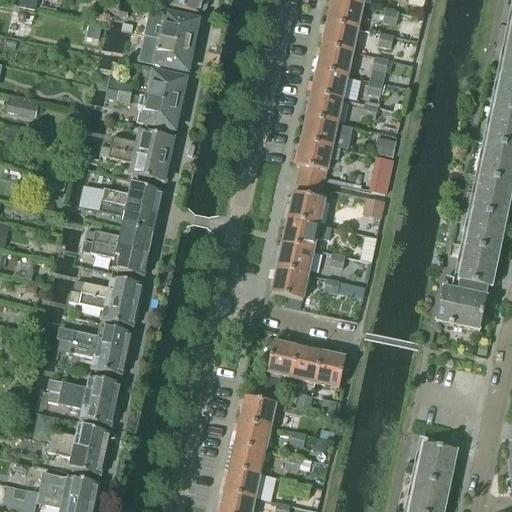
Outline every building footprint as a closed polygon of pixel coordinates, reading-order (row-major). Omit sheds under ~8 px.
[(27,0),(20,0),(19,11),(34,14),(37,2),(27,0)] [(170,0),(169,10),(201,16),(201,14),(202,14),(206,11),(207,5),(205,1),(204,1),(204,0),(170,0)] [(332,0),(332,2),(362,9),(364,0),(332,0)] [(332,2),(327,26),(357,33),(362,9),(332,2)] [(150,14),(145,40),(196,51),(199,37),(195,36),(198,25),(166,18),(150,14)] [(383,14),(380,27),(395,30),(398,17),(383,14)] [(327,26),(322,50),(352,56),(357,33),(327,26)] [(122,27),(121,33),(131,36),(131,33),(132,29),(122,27)] [(89,29),(86,40),(98,43),(100,31),(89,29)] [(379,38),(376,51),(389,54),(392,40),(379,38)] [(144,40),(139,65),(151,68),(187,76),(189,64),(193,65),(196,51),(145,40),(144,40)] [(511,42),(509,42),(502,77),(511,78),(511,42)] [(322,50),(317,73),(347,80),(352,56),(322,50)] [(374,61),(371,76),(383,79),(387,64),(374,61)] [(317,73),(311,97),(342,104),(347,80),(317,73)] [(152,86),(149,102),(185,109),(188,92),(184,91),(186,82),(151,75),(148,85),(152,86)] [(511,78),(502,77),(494,111),(511,115),(511,78)] [(369,85),(366,99),(379,102),(382,88),(369,85)] [(119,87),(118,96),(131,99),(132,90),(119,87)] [(106,94),(104,102),(114,105),(116,105),(116,104),(118,96),(106,94)] [(116,105),(129,107),(131,99),(118,96),(116,104),(116,105)] [(311,97),(306,121),(337,127),(342,104),(311,97)] [(140,126),(175,134),(177,125),(181,126),(185,109),(149,102),(146,117),(142,116),(140,126)] [(9,104),(6,114),(35,121),(37,110),(9,104)] [(364,108),(361,122),(374,125),(377,112),(364,108)] [(511,115),(494,111),(487,146),(511,151),(511,115)] [(306,121),(301,144),(332,151),(337,127),(306,121)] [(6,132),(4,145),(16,147),(18,134),(6,132)] [(115,140),(113,153),(169,165),(171,155),(174,156),(177,145),(173,144),(174,141),(142,135),(139,145),(115,140)] [(372,157),(391,161),(396,145),(376,140),(372,157)] [(296,168),(296,169),(300,169),(325,175),(326,175),(329,161),(336,163),(339,152),(332,151),(301,144),(296,168)] [(511,151),(487,146),(480,181),(511,187),(511,151)] [(132,179),(163,186),(164,186),(165,184),(168,185),(171,174),(167,173),(169,165),(113,153),(101,151),(99,161),(110,163),(134,168),(132,179)] [(381,163),(374,197),(383,199),(390,165),(381,163)] [(300,169),(298,180),(322,185),(325,175),(300,169)] [(511,187),(480,181),(472,216),(506,223),(511,191),(511,187)] [(296,187),(294,197),(319,203),(321,193),(296,187)] [(96,191),(93,202),(101,203),(156,216),(158,208),(160,206),(161,200),(160,196),(161,194),(130,188),(127,198),(103,193),(96,191)] [(293,197),(287,222),(319,229),(325,204),(319,203),(294,197),(293,197)] [(93,202),(91,213),(99,214),(123,220),(121,230),(152,237),(152,234),(154,232),(156,224),(155,222),(156,216),(101,203),(93,202)] [(364,203),(361,220),(381,224),(384,207),(364,203)] [(472,216),(465,250),(498,257),(506,223),(472,216)] [(287,222),(282,247),(314,254),(316,242),(328,245),(331,232),(319,229),(287,222)] [(0,227),(0,251),(4,252),(9,229),(0,227)] [(95,235),(92,246),(147,258),(149,252),(151,250),(152,242),(151,239),(152,237),(121,230),(118,240),(95,235)] [(83,245),(81,255),(90,257),(114,262),(112,272),(143,279),(143,276),(145,274),(147,267),(146,264),(147,258),(92,246),(92,247),(83,245)] [(282,247),(276,272),(308,279),(314,254),(282,247)] [(465,250),(456,294),(464,296),(485,300),(487,291),(491,291),(494,278),(498,257),(465,250)] [(331,258),(328,272),(341,275),(344,261),(331,258)] [(276,272),(271,298),(302,305),(308,279),(276,272)] [(72,295),(136,310),(138,302),(140,299),(141,293),(141,290),(141,288),(110,281),(107,291),(83,286),(74,284),(72,295)] [(364,292),(339,286),(326,283),(323,296),(336,299),(335,302),(361,308),(364,292)] [(442,291),(435,325),(457,330),(464,296),(456,294),(443,292),(442,291)] [(101,324),(132,330),(132,327),(134,325),(136,318),(135,315),(136,310),(72,295),(70,295),(68,305),(79,308),(103,313),(101,324)] [(464,296),(457,330),(479,335),(486,301),(487,301),(485,300),(464,296)] [(59,332),(57,343),(60,343),(62,344),(71,345),(126,357),(128,350),(129,349),(131,342),(130,339),(130,336),(99,330),(98,340),(73,335),(64,333),(59,332)] [(60,343),(58,354),(60,355),(93,362),(91,372),(121,379),(122,375),(124,374),(126,368),(125,364),(126,357),(71,345),(62,344),(60,343)] [(273,346),(266,376),(279,379),(290,381),(297,351),(273,346)] [(479,350),(477,360),(485,362),(487,351),(479,350)] [(297,351),(290,381),(314,387),(321,356),(297,351)] [(321,356),(314,387),(338,392),(345,362),(321,356)] [(266,376),(264,386),(277,389),(279,379),(266,376)] [(48,383),(46,393),(50,394),(51,394),(60,396),(60,397),(115,409),(116,402),(119,399),(120,394),(119,390),(119,387),(88,381),(87,391),(62,386),(48,383)] [(50,394),(47,406),(49,406),(57,408),(82,413),(79,424),(110,430),(111,427),(113,425),(115,419),(114,415),(115,409),(60,397),(60,396),(51,394),(50,394)] [(262,394),(260,404),(274,407),(275,406),(273,406),(275,396),(262,394)] [(298,398),(295,411),(308,414),(311,401),(298,398)] [(244,400),(238,424),(269,431),(274,407),(260,404),(244,400)] [(323,404),(320,416),(326,418),(333,419),(336,407),(323,404)] [(37,418),(33,441),(41,443),(48,444),(53,421),(46,419),(37,418)] [(238,424),(233,448),(264,454),(269,431),(238,424)] [(51,435),(49,446),(104,458),(106,451),(108,449),(110,443),(108,440),(109,437),(78,430),(76,440),(51,435)] [(320,432),(318,441),(331,444),(334,436),(320,432)] [(288,449),(302,452),(305,438),(291,436),(288,449)] [(69,473),(100,480),(100,477),(103,474),(104,467),(103,464),(104,458),(49,446),(47,457),(71,463),(69,473)] [(233,448),(228,471),(259,478),(264,454),(233,448)] [(419,468),(416,482),(449,489),(455,460),(456,455),(423,448),(419,468)] [(284,473),(297,476),(300,463),(286,460),(284,473)] [(228,471),(223,495),(254,502),(259,478),(228,471)] [(28,484),(26,494),(29,495),(93,509),(95,502),(98,499),(99,494),(98,490),(98,487),(68,480),(41,475),(38,486),(31,484),(28,484)] [(416,482),(409,511),(444,511),(449,489),(416,482)] [(278,497),(292,501),(293,499),(307,502),(310,490),(281,483),(278,497)] [(26,494),(21,511),(34,511),(35,508),(55,511),(92,511),(93,509),(29,495),(26,494)] [(223,495),(219,511),(251,511),(254,502),(223,495)]
